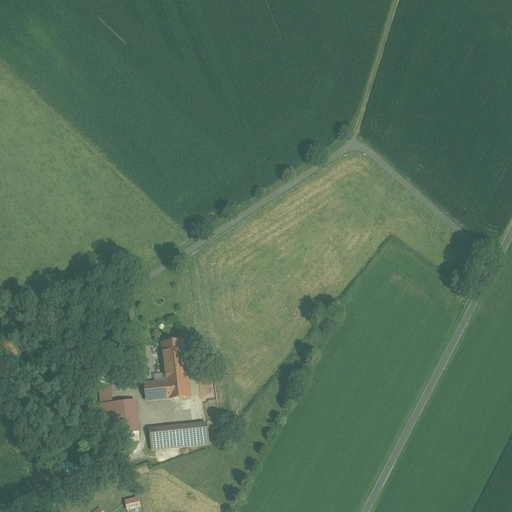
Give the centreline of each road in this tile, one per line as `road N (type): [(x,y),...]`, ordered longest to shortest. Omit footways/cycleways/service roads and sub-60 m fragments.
road 1 (unclassified): [(511,224),(360,511)]
road 2 (track): [(394,0),(345,139)]
